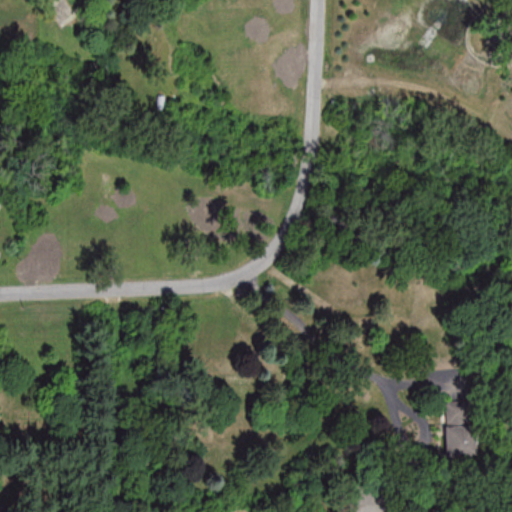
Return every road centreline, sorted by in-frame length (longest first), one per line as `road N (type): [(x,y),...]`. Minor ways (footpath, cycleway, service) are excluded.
road 1 (residential): [(306,188),(278,244),(230,283),(0,297)]
road 2 (residential): [(320,0),(312,155)]
